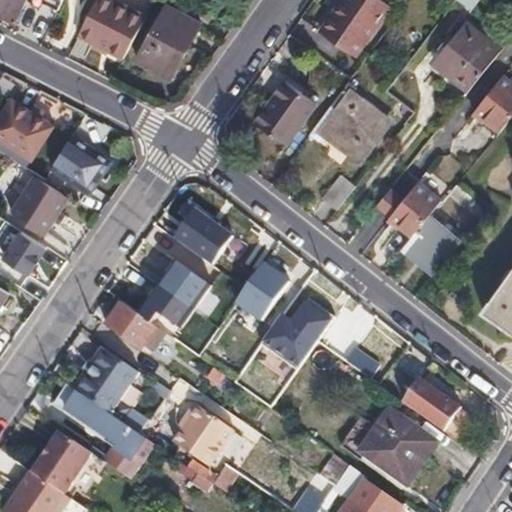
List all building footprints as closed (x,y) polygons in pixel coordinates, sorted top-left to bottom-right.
[(0,0),(0,13),(15,22),(25,0),(0,0)] [(97,0),(79,35),(124,58),(148,15),(118,0),(97,0)] [(344,0),(323,30),(342,44),(372,0),(344,0)] [(168,4),(138,59),(171,78),(202,23),(168,4)] [(468,89),(500,50),(466,22),(435,61),(468,89)] [(492,112),(506,122),(511,114),(511,71),(483,103),(492,112)] [(287,80),(256,121),(284,143),(315,101),(287,80)] [(321,130),(326,134),(362,160),(390,122),(374,110),(378,105),(363,93),(360,98),(343,86),(331,103),(337,108),(321,130)] [(34,111),(13,98),(0,117),(0,138),(34,160),(56,125),(40,115),(44,109),(38,105),(34,111)] [(331,103),(311,131),(321,139),(326,134),(321,130),(337,108),(331,103)] [(489,115),(492,112),(483,103),(479,107),(489,115)] [(112,160),(75,135),(53,169),(91,194),(112,160)] [(324,195),(339,207),(356,186),(342,174),(324,195)] [(46,234),(50,229),(69,199),(36,178),(13,213),(46,234)] [(409,194),(396,210),(392,215),(401,222),(414,233),(431,213),(442,199),(420,181),(409,194)] [(451,188),(448,191),(465,205),(473,196),(456,182),(451,188)] [(395,183),(381,199),(396,210),(409,194),(395,183)] [(217,268),(242,236),(202,205),(177,237),(217,268)] [(414,233),(404,246),(435,272),(463,239),(431,213),(414,233)] [(401,222),(392,215),(389,219),(398,226),(401,222)] [(179,263),(148,305),(182,329),(213,286),(179,263)] [(266,263),(238,303),(264,321),(292,281),(266,263)] [(511,271),(485,310),(511,329),(511,271)] [(0,285),(0,307),(10,292),(0,285)] [(124,303),(108,327),(142,352),(146,347),(154,352),(167,334),(124,303)] [(105,349),(77,391),(111,414),(138,372),(105,349)] [(407,397),(424,373),(401,357),(384,381),(407,397)] [(226,375),(215,367),(207,378),(219,386),(226,375)] [(419,383),(405,403),(457,441),(473,418),(422,380),(419,383)] [(126,455),(116,469),(131,479),(134,475),(141,465),(132,459),(146,439),(140,434),(111,414),(77,391),(71,386),(70,385),(60,401),(121,444),(122,453),(126,455)] [(190,419),(181,431),(174,442),(210,467),(236,430),(195,403),(186,416),(190,419)] [(393,412),(363,453),(408,486),(438,445),(393,412)] [(177,428),(181,431),(190,419),(186,416),(177,428)] [(45,446),(51,450),(63,432),(57,428),(57,429),(45,446)] [(51,450),(35,472),(68,494),(75,484),(95,454),(63,432),(51,450)] [(335,454),(320,476),(337,486),(352,466),(335,454)] [(19,494),(7,511),(64,511),(74,498),(68,494),(35,472),(19,494)] [(213,485),(200,475),(194,483),(208,492),(213,485)] [(397,511),(403,505),(364,478),(341,511),(397,511)]
